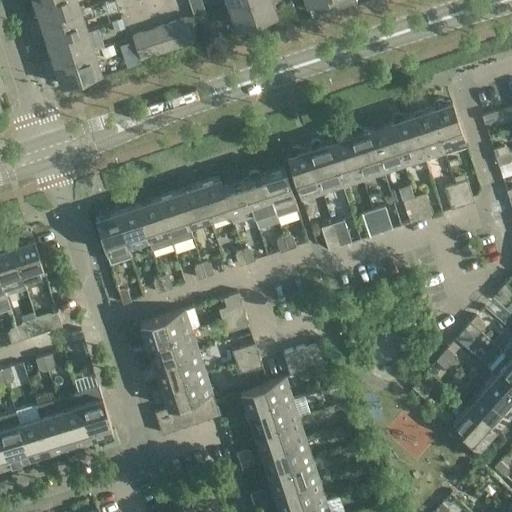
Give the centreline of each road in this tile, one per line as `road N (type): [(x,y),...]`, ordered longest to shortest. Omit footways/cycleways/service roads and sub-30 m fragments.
road 1 (residential): [(98,318),(243,272),(257,281),(497,207),(459,84),(511,68)]
road 2 (tertiary): [(464,12),(170,109)]
road 3 (residential): [(98,318),(51,164)]
road 4 (residential): [(0,500),(146,453)]
road 5 (residential): [(43,142),(0,4)]
road 6 (residential): [(146,453),(98,318)]
road 7 (tertiary): [(51,164),(120,139),(170,109)]
road 8 (tertiary): [(170,109),(43,142)]
